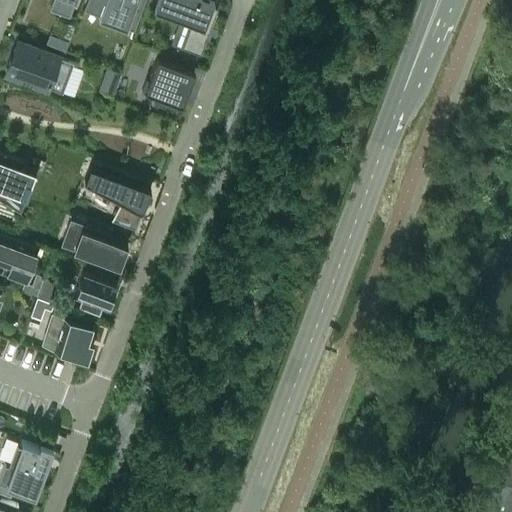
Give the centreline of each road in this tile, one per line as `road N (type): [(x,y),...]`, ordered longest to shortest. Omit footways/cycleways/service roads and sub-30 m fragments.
road 1 (tertiary): [(246,511),(421,58)]
road 2 (residential): [(244,0),(201,121),(179,151),(173,197),(94,404)]
